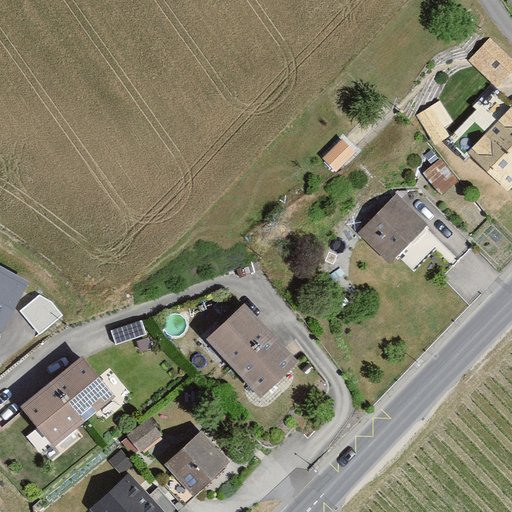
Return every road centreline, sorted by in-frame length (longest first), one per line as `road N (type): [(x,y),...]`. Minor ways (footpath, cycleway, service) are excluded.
road 1 (residential): [(9,388),(80,341),(235,284),(256,290),(336,378),(343,400),(331,427),(283,477)]
road 2 (secondary): [(312,506),(511,299)]
